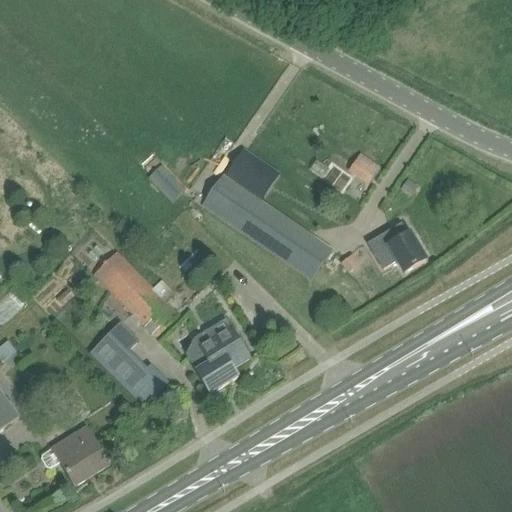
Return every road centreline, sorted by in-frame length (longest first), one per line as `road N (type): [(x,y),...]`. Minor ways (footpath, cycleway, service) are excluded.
road 1 (primary): [(152,511),(468,325)]
road 2 (unclassified): [(511,152),(216,0)]
